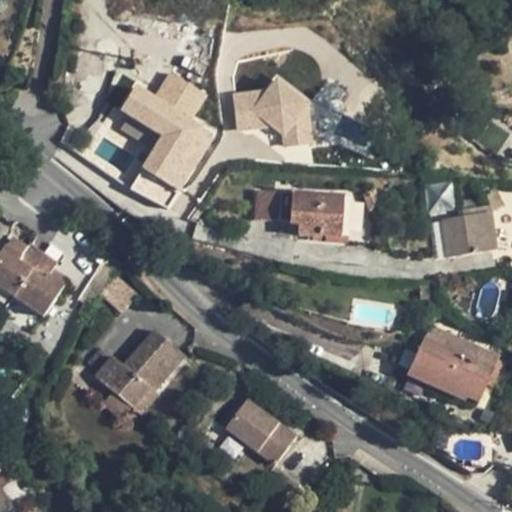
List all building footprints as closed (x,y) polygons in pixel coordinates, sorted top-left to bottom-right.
[(95,0),(95,5),(113,8),(114,0),(95,0)] [(280,126),(282,146),(314,143),(309,84),(233,90),(236,130),(280,126)] [(202,133),(203,130),(137,88),(122,113),(163,138),(130,190),(167,210),(178,193),(189,200),(205,176),(194,169),(213,140),(202,133)] [(451,183),(425,186),(428,213),(454,211),(451,183)] [(298,236),(341,239),(344,198),(256,192),(255,222),(290,224),(290,227),(298,227),(298,236)] [(373,192),(363,196),(368,214),(380,210),(373,192)] [(448,259),(496,252),(491,215),(442,223),(448,259)] [(5,247),(20,257),(28,247),(13,236),(5,247)] [(5,247),(0,254),(0,288),(15,298),(44,255),(29,245),(28,247),(20,257),(5,247)] [(44,255),(15,298),(44,318),(64,288),(62,286),(49,277),(54,270),(57,265),(44,255)] [(67,280),(54,270),(49,277),(62,286),(67,280)] [(115,274),(99,294),(121,314),(138,294),(115,274)] [(185,356),(155,331),(124,366),(113,356),(95,377),(113,392),(132,409),(140,415),(159,394),(155,391),(185,356)] [(495,370),(425,338),(409,372),(479,403),(495,370)] [(339,357),(334,368),(351,376),(357,365),(339,357)] [(113,392),(103,404),(122,421),(132,409),(113,392)] [(297,437),(247,400),(225,429),(275,467),(297,437)]
